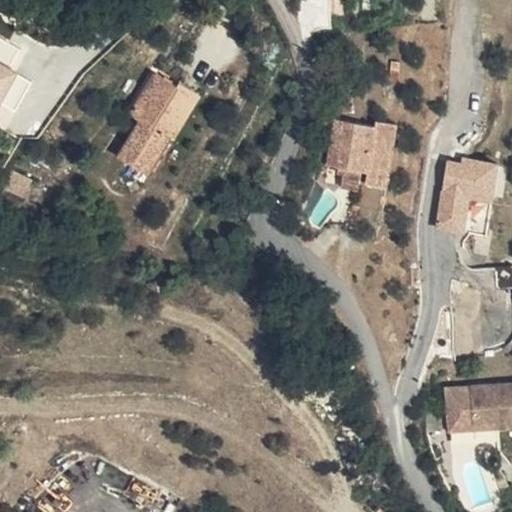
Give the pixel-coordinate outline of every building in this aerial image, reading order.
[(0,47),(0,93),(24,105),(42,68),(0,47)] [(175,126),(176,127),(200,88),(181,75),(159,62),(133,104),(144,111),(122,145),(151,163),(175,126)] [(181,75),(200,88),(204,83),(184,70),(181,75)] [(349,157),(365,159),(372,160),(370,172),(391,174),(399,110),(378,108),(378,113),(337,108),(332,156),(349,157)] [(503,154),(467,148),(466,153),(465,160),(452,158),(441,217),(468,222),(474,187),(496,190),(503,154)] [(466,153),(453,150),(452,158),(465,160),(466,153)] [(365,159),(349,157),(347,175),(364,177),(365,159)] [(468,222),(490,226),(496,190),(474,187),(468,222)] [(495,422),(511,420),(511,381),(468,385),(470,407),(494,405),(495,422)] [(470,407),(471,429),(511,425),(511,420),(495,422),(494,405),(470,407)] [(452,430),(463,429),(462,410),(450,411),(452,430)]
